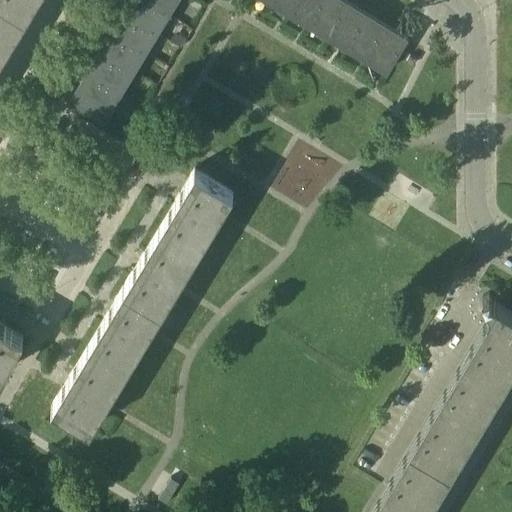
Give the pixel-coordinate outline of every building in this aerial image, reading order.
[(1,0),(0,0),(0,55),(25,14),(1,0)] [(1,0),(25,14),(33,0),(1,0)] [(132,0),(79,89),(75,86),(67,98),(103,119),(175,0),(132,0)] [(405,39),(340,0),(269,0),(386,70),(405,39)] [(179,33),(174,41),(180,45),(186,38),(179,33)] [(417,58),(409,54),(405,60),(413,65),(417,58)] [(194,166),(173,202),(158,227),(196,249),(232,189),(194,166)] [(158,227),(133,267),(122,286),(160,309),(196,249),(158,227)] [(122,286),(101,320),(87,344),(124,367),(160,309),(122,286)] [(486,327),(390,485),(373,511),(423,511),(511,365),(511,311),(496,301),(492,299),(489,292),(482,294),(486,302),(484,304),(484,305),(483,307),(483,311),(484,311),(485,313),(488,316),(489,317),(491,318),(486,327)] [(0,371),(22,334),(0,320),(0,371)] [(87,344),(62,385),(51,403),(88,426),(124,367),(87,344)]
